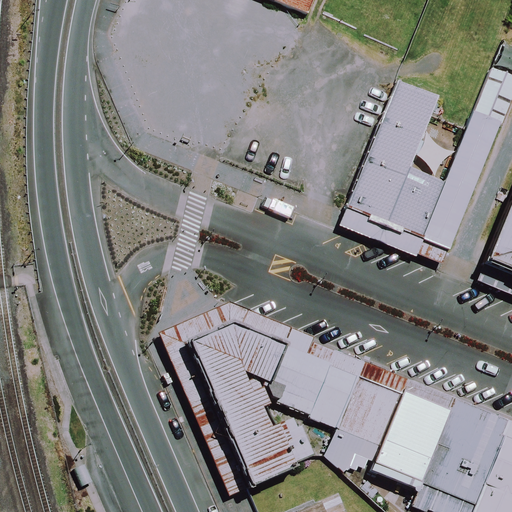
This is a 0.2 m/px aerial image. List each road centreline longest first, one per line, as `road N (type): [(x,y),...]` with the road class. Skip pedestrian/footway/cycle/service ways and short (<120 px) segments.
road 1 (secondary): [(154,511),(66,293),(55,246),(44,107),(54,0)]
road 2 (unclassified): [(511,382),(255,278)]
road 3 (unclassified): [(268,241),(511,340)]
road 4 (unclassified): [(73,155),(268,241)]
road 5 (secondary): [(110,320),(190,511)]
road 6 (unclassified): [(255,278),(168,254),(141,272),(110,320)]
road 7 (secondary): [(73,155),(82,230),(110,320)]
road 8 (secondary): [(87,0),(73,81),(73,155)]
